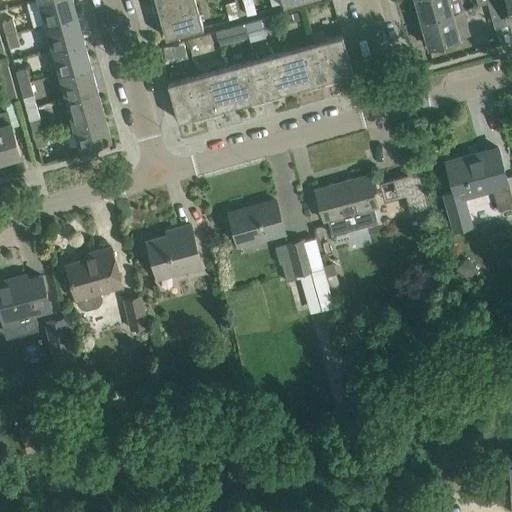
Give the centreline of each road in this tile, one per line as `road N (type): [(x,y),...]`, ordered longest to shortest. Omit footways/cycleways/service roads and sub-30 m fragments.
road 1 (residential): [(155,173),(396,106)]
road 2 (residential): [(108,0),(155,173)]
road 3 (residential): [(0,217),(155,173)]
road 4 (residential): [(396,106),(511,75)]
